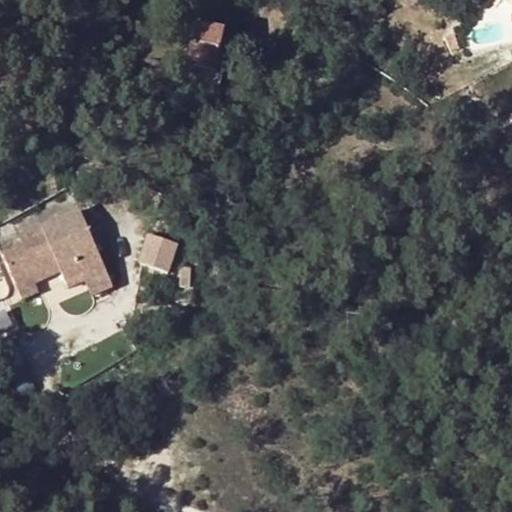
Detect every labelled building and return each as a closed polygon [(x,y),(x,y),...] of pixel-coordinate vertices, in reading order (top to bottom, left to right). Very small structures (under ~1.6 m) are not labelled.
[(223,33),(196,27),(186,74),(202,78),(203,72),(214,75),(223,33)] [(222,76),(214,75),(203,72),(202,78),(186,74),(173,72),(172,79),(219,90),(222,76)] [(128,123),(117,118),(107,147),(118,151),(128,123)] [(75,168),(63,174),(73,194),(85,188),(75,168)] [(58,266),(62,273),(69,289),(85,282),(92,296),(112,288),(79,211),(19,237),(23,245),(4,253),(17,285),(58,266)] [(177,244),(149,235),(139,265),(168,274),(177,244)] [(31,286),(62,273),(58,266),(17,285),(24,299),(35,295),(31,286)]
